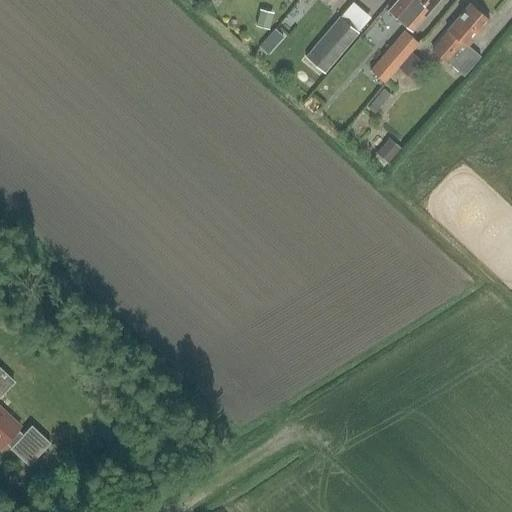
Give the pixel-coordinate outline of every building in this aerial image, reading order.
[(299,19),(315,0),(299,0),(290,12),(299,19)] [(401,0),(391,12),(413,32),(442,0),(401,0)] [(470,45),(491,21),(473,6),(435,49),(467,77),(484,57),(470,45)] [(272,13),(259,10),(256,26),(268,29),(272,13)] [(325,74),(359,34),(340,17),(306,57),(325,74)] [(275,29),(261,45),(269,52),(283,35),(275,29)] [(406,30),(371,69),(386,82),(420,43),(406,30)] [(387,161),(400,147),(389,138),(377,152),(387,161)] [(0,449),(19,429),(0,410),(0,449)]
